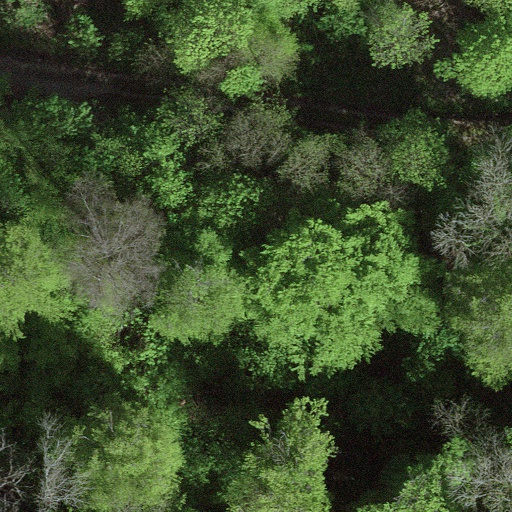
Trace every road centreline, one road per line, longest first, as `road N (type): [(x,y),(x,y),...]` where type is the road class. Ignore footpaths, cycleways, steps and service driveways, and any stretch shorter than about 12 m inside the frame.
road 1 (track): [(0,73),(245,182),(406,265),(511,348)]
road 2 (track): [(511,103),(424,124),(258,132),(0,70)]
